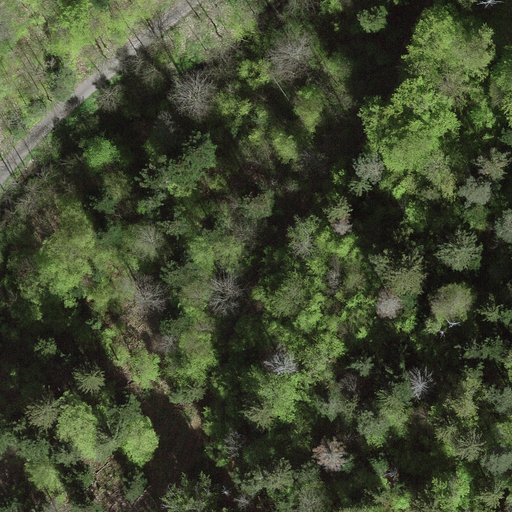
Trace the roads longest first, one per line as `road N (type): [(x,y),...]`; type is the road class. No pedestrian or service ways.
road 1 (track): [(170,511),(254,291),(286,228),(344,161),(423,0)]
road 2 (unclassified): [(0,174),(86,87),(193,0)]
